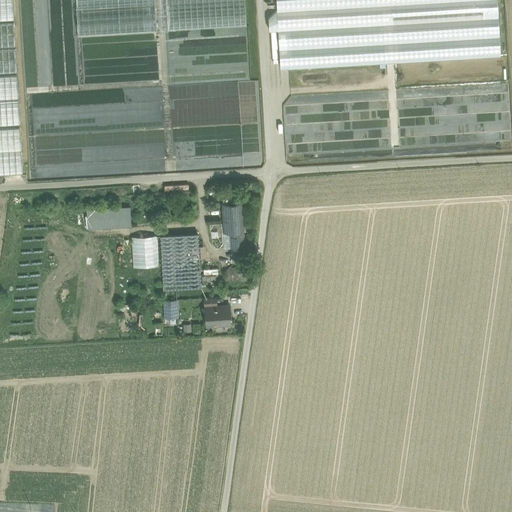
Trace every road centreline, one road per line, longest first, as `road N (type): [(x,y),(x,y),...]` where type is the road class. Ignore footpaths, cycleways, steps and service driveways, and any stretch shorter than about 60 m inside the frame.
road 1 (track): [(259,0),(268,173),(224,511)]
road 2 (unclassified): [(0,187),(511,158)]
